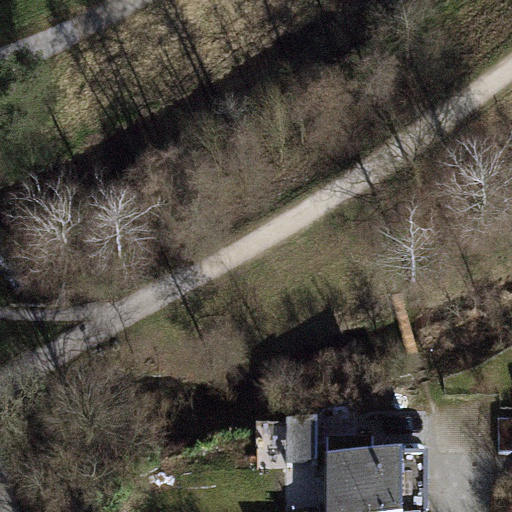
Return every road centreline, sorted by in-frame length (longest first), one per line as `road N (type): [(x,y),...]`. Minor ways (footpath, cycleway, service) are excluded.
road 1 (track): [(131,314),(370,175),(511,70)]
road 2 (track): [(0,390),(131,314)]
road 3 (track): [(0,60),(56,43),(136,0)]
